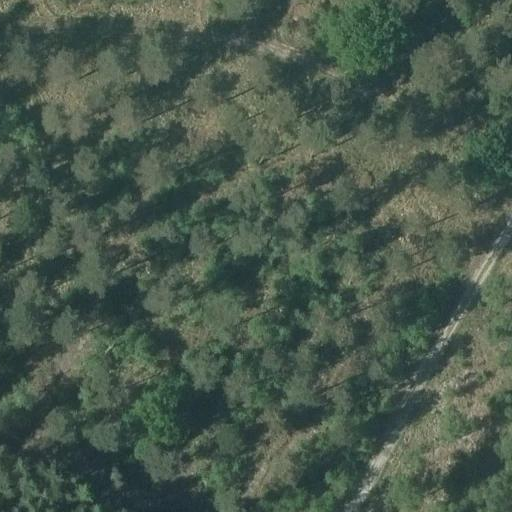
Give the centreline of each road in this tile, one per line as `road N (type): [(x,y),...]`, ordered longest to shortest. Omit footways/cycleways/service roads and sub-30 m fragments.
road 1 (track): [(0,13),(139,23),(318,51),(511,156)]
road 2 (track): [(354,511),(511,226)]
